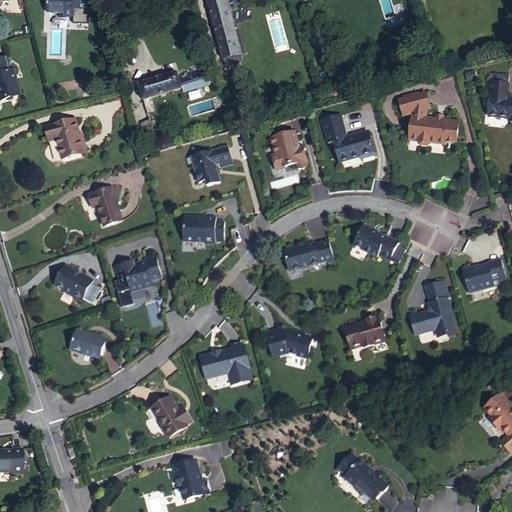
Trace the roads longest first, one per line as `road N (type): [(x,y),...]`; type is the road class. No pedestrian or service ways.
road 1 (residential): [(45,416),(154,360),(271,226),(326,206),(386,206),(437,228)]
road 2 (residential): [(0,279),(45,416)]
